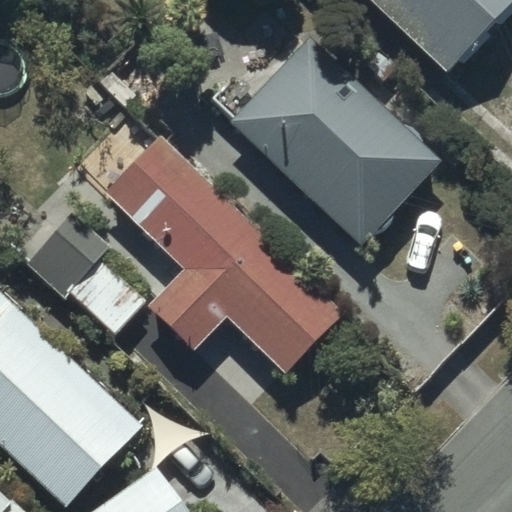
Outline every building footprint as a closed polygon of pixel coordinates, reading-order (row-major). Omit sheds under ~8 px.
[(357,0),(438,77),(508,0),(357,0)] [(267,74),(220,124),(214,131),(346,253),(432,165),(302,39),(267,74)] [(126,166),(93,200),(170,277),(133,315),(180,360),(213,325),(272,383),(333,323),(130,123),(107,147),(126,166)] [(54,304),(57,296),(103,341),(136,307),(91,263),(100,254),(64,221),(18,270),(54,304)] [(0,465),(48,511),(54,511),(129,435),(0,310),(0,465)] [(184,511),(156,469),(92,511),(184,511)] [(0,503),(0,511),(11,511),(1,502),(0,503)]
